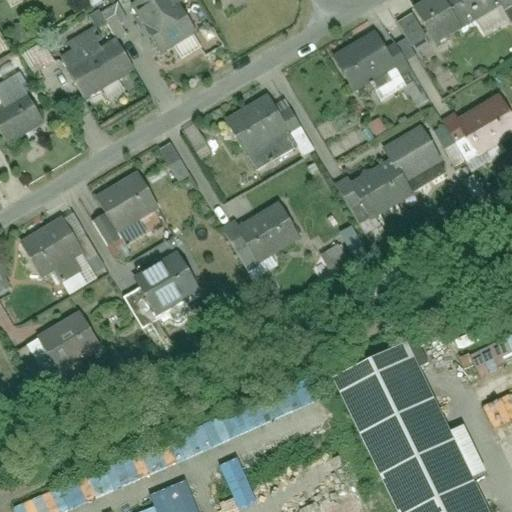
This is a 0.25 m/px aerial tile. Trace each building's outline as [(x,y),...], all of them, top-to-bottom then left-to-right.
[(140,0),(133,4),(162,53),(199,31),(182,3),(187,0),(140,0)] [(449,0),(428,0),(416,8),(438,44),(466,27),(449,0)] [(449,0),(466,27),(504,5),(501,0),(449,0)] [(511,0),(501,0),(504,5),(508,11),(511,8),(511,0)] [(129,14),(121,2),(105,12),(110,22),(119,37),(128,31),(124,23),(129,14)] [(101,27),(110,22),(105,12),(102,9),(93,14),(101,27)] [(64,58),(71,68),(105,48),(93,28),(71,41),(77,51),(64,58)] [(377,31),(336,56),(357,91),(398,67),(388,50),(377,31)] [(71,68),(88,97),(135,70),(117,41),(105,48),(71,68)] [(45,42),(26,53),(37,72),(56,61),(45,42)] [(399,43),(388,50),(398,67),(406,79),(417,73),(399,43)] [(0,67),(0,71),(6,82),(29,69),(21,56),(0,67)] [(0,86),(0,93),(9,108),(31,95),(36,92),(24,72),(6,82),(0,86)] [(511,108),(503,93),(460,119),(470,136),(482,156),(511,138),(511,108)] [(0,113),(0,126),(10,144),(47,121),(31,95),(9,108),(0,113)] [(270,96),(230,120),(250,153),(291,129),(270,96)] [(459,142),(470,136),(460,119),(457,114),(446,120),(448,125),(459,142)] [(459,142),(448,125),(437,132),(447,149),(459,142)] [(212,146),(199,126),(188,132),(200,153),(212,146)] [(395,159),(409,183),(443,162),(423,128),(389,148),(395,159)] [(291,129),(250,153),(259,168),(300,144),(291,129)] [(470,136),(459,142),(468,158),(476,171),(487,164),(482,156),(470,136)] [(459,142),(447,149),(456,165),(468,158),(459,142)] [(175,143),(163,150),(183,183),(194,176),(175,143)] [(354,184),(375,220),(417,195),(409,183),(395,159),(354,184)] [(140,172),(100,196),(122,232),(161,208),(140,172)] [(364,227),(375,220),(354,184),(350,177),(338,184),(364,227)] [(281,204),(229,235),(249,269),(301,238),(281,204)] [(66,220),(78,239),(87,234),(76,214),(66,220)] [(65,217),(23,241),(45,278),(57,271),(77,259),(87,253),(78,239),(66,220),(65,217)] [(354,226),(344,232),(357,254),(367,248),(354,226)] [(87,234),(78,239),(87,253),(91,261),(101,255),(88,233),(87,234)] [(340,245),(323,255),(334,272),(351,262),(340,245)] [(136,276),(160,315),(203,290),(179,251),(136,276)] [(101,255),(91,261),(99,274),(109,268),(101,255)] [(0,258),(0,291),(1,294),(16,285),(0,258)] [(77,259),(57,271),(64,282),(84,270),(77,259)] [(82,313),(42,337),(59,365),(99,341),(82,313)] [(477,376),(511,361),(511,336),(468,355),(477,376)] [(482,511),(404,351),(329,387),(389,511),(482,511)] [(511,393),(481,409),(492,430),(511,419),(511,393)] [(217,466),(235,511),(255,504),(237,458),(217,466)] [(198,511),(188,481),(144,495),(149,509),(139,511),(198,511)]
